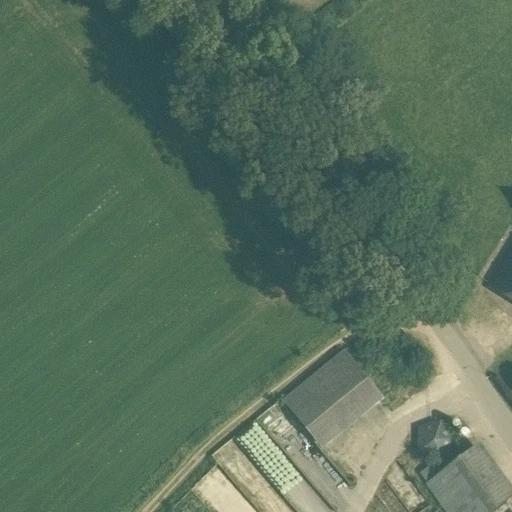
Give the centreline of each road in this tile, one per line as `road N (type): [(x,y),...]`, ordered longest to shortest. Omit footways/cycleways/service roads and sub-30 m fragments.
road 1 (unclassified): [(511,424),(190,0)]
road 2 (track): [(146,511),(210,443),(327,353),(422,307)]
